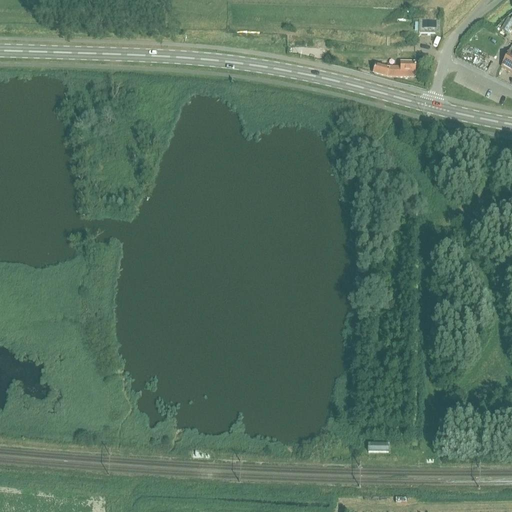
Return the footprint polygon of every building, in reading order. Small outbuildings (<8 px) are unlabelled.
[(420,20),(419,35),(438,36),(439,21),(420,20)] [(501,35),(487,56),(494,61),(509,40),(501,35)] [(511,74),(511,52),(510,51),(506,58),(507,59),(501,68),(511,74)] [(410,74),(415,74),(415,63),(400,63),(400,72),(388,72),(389,69),(375,66),(373,74),(386,78),(410,79),(410,74)] [(369,447),(368,454),(388,454),(388,447),(369,446),(369,447)]
